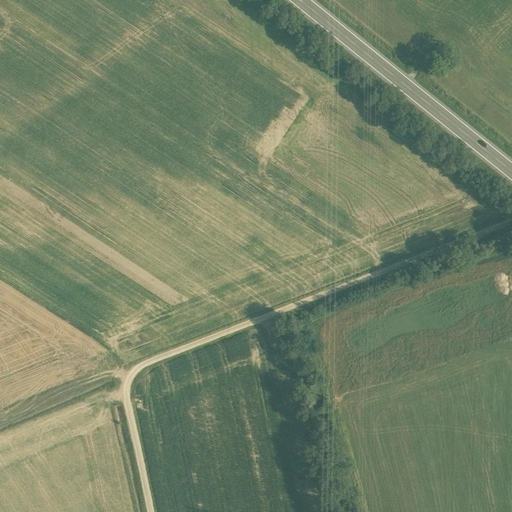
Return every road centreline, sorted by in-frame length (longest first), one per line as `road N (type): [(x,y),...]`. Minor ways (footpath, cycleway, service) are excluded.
road 1 (unclassified): [(511,220),(139,367),(129,377),(127,408),(150,511)]
road 2 (secondary): [(300,0),(511,171)]
